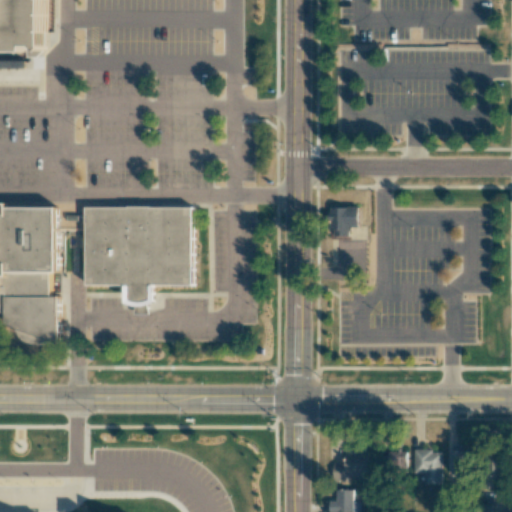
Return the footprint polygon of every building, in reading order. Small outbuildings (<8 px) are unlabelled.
[(47,0),(0,0),(0,51),(30,51),(30,58),(41,58),(47,48),(47,0)] [(254,0),(104,0),(104,11),(174,11),(174,25),(254,25),(254,0)] [(87,208),(194,208),(194,285),(156,285),(156,301),(142,306),(128,302),(128,284),(88,283),(88,228),(59,228),(59,270),(51,270),(51,296),(61,296),(60,344),(8,325),(7,312),(1,312),(0,313),(0,208),(2,208),(2,204),(10,204),(10,209),(58,209),(58,202),(87,202),(87,208)] [(358,208),(331,208),(331,235),(351,235),(351,226),(358,227),(358,208)] [(452,445),(453,481),(471,480),(470,444),(452,445)] [(335,464),(335,481),(348,480),(348,477),(370,476),(370,451),(357,451),(357,447),(347,448),(347,464),(335,464)] [(390,450),(390,467),(408,467),(408,450),(390,450)] [(443,483),(443,450),(417,450),(417,483),(443,483)] [(487,488),(507,489),(508,454),(488,453),(487,488)] [(355,489),(339,489),(339,501),(331,501),(331,511),(362,511),(362,502),(355,501),(355,489)]
